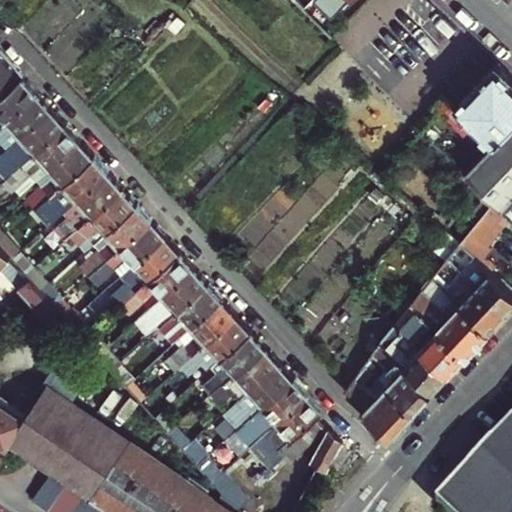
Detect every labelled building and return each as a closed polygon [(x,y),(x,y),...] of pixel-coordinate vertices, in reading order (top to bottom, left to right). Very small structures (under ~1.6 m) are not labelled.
[(320,0),(336,14),(348,0),(320,0)] [(0,45),(0,95),(26,74),(0,45)] [(458,105),(450,99),(441,109),(456,123),(466,113),(496,141),(511,124),(511,75),(499,62),(495,66),(458,105)] [(0,126),(40,90),(26,74),(0,95),(0,126)] [(55,106),(40,90),(0,126),(0,135),(4,139),(18,126),(25,133),(55,106)] [(441,109),(450,99),(444,93),(434,103),(441,109)] [(55,106),(25,133),(31,139),(16,153),(24,161),(68,121),(55,106)] [(24,161),(8,176),(3,180),(12,189),(47,158),(53,164),(83,137),(68,121),(24,161)] [(469,169),(499,198),(505,204),(510,199),(511,197),(511,124),(496,141),(469,169)] [(4,139),(10,146),(25,133),(18,126),(4,139)] [(52,193),(97,153),(83,137),(53,164),(59,171),(29,198),(37,207),(52,193)] [(75,189),(82,196),(112,169),(97,153),(52,193),(37,207),(46,216),(58,205),(75,189)] [(112,169),(82,196),(64,212),(68,216),(56,227),(66,238),(72,233),(77,228),(126,184),(112,169)] [(126,184),(77,228),(72,233),(81,242),(86,249),(95,241),(110,228),(140,200),(126,184)] [(58,205),(64,212),(82,196),(75,189),(58,205)] [(154,216),(140,200),(110,228),(95,241),(101,248),(85,262),(93,271),(109,257),(154,216)] [(133,254),(139,260),(169,233),(154,216),(109,257),(93,271),(100,280),(105,279),(133,254)] [(169,233),(139,260),(145,267),(115,294),(122,303),(183,248),(169,233)] [(7,234),(0,240),(0,241),(14,257),(21,250),(7,234)] [(0,264),(32,300),(44,290),(42,288),(28,272),(14,257),(0,241),(0,264)] [(197,264),(183,248),(122,303),(130,312),(161,285),(166,291),(197,264)] [(35,266),(21,250),(14,257),(28,272),(35,266)] [(459,256),(454,252),(450,258),(454,262),(459,256)] [(511,285),(478,254),(463,270),(507,311),(511,306),(511,285)] [(449,268),(454,262),(450,258),(445,264),(449,268)] [(197,264),(166,291),(173,298),(158,311),(166,320),(211,279),(197,264)] [(50,282),(35,266),(28,272),(42,288),(50,282)] [(507,311),(463,270),(448,285),(492,327),(507,311)] [(436,275),(425,288),(445,306),(451,300),(441,291),(447,285),(436,275)] [(211,279),(166,320),(175,330),(190,317),(195,323),(225,296),(211,279)] [(42,288),(44,290),(56,304),(63,298),(65,297),(51,281),(50,282),(42,288)] [(415,301),(469,351),(492,327),(448,285),(447,285),(441,291),(451,300),(445,306),(425,288),(415,301)] [(239,311),(225,296),(195,323),(200,329),(186,342),(195,352),(239,311)] [(78,314),(63,298),(56,304),(71,321),(78,314)] [(425,344),(452,369),(469,351),(415,301),(399,320),(425,344)] [(239,311),(195,352),(203,361),(218,348),(223,354),(254,327),(239,311)] [(268,343),(254,327),(223,354),(229,360),(214,373),(223,383),(268,343)] [(398,373),(389,383),(416,408),(434,388),(407,363),(383,340),(375,351),(398,373)] [(195,352),(186,342),(174,352),(183,362),(195,352)] [(268,343),(223,383),(232,394),(247,380),(252,386),(282,359),(268,343)] [(434,388),(452,369),(425,344),(407,363),(434,388)] [(371,356),(367,361),(372,367),(377,362),(371,356)] [(296,375),(282,359),(252,386),(257,392),(243,405),(251,415),(296,375)] [(223,383),(214,373),(202,384),(205,387),(200,391),(206,399),(223,383)] [(357,374),(351,383),(347,389),(392,432),(416,408),(389,383),(378,394),(357,374)] [(296,375),(251,415),(260,425),(275,411),(281,418),(311,390),(296,375)] [(239,511),(49,382),(29,411),(8,441),(67,481),(85,493),(111,511),(239,511)] [(223,383),(206,399),(205,400),(214,410),(232,394),(223,383)] [(0,440),(6,444),(8,441),(29,411),(0,390),(0,440)] [(325,407),(311,390),(281,418),(266,431),(280,447),(315,416),(325,407)] [(326,426),(315,416),(280,447),(291,459),(326,426)] [(447,511),(511,511),(511,416),(472,459),(434,499),(447,511)] [(331,427),(314,457),(319,460),(329,466),(345,439),(331,427)] [(250,495),(226,468),(214,478),(238,505),(250,495)] [(67,481),(47,509),(51,511),(71,511),(85,493),(67,481)]
